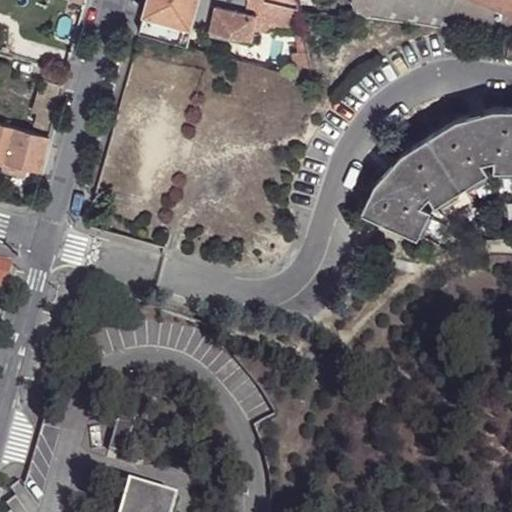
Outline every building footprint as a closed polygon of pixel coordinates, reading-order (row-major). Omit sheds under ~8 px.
[(82,15),(85,3),(74,0),(71,11),(82,15)] [(194,25),(200,0),(147,0),(144,14),(193,28),(194,25)] [(292,22),(298,8),(264,0),(200,0),(194,25),(229,33),(231,28),(242,29),(245,16),(273,20),(292,22)] [(264,0),(298,8),(302,9),(299,0),(264,0)] [(372,0),(366,16),(443,26),(444,19),(449,9),(428,0),(372,0)] [(428,0),(449,9),(444,19),(511,28),(511,11),(486,0),(428,0)] [(511,0),(486,0),(511,11),(511,0)] [(79,29),(82,15),(71,11),(66,26),(79,29)] [(144,14),(140,32),(187,46),(193,28),(144,14)] [(271,31),(273,20),(245,16),(242,29),(271,31)] [(312,82),(306,30),(297,31),(298,56),(292,56),(294,77),(312,82)] [(50,130),(58,104),(49,102),(43,100),(38,116),(46,118),(43,128),(50,130)] [(511,166),(511,106),(497,106),(460,116),(433,133),(466,184),(492,168),(486,158),(500,155),(499,166),(511,166)] [(48,136),(0,122),(0,158),(4,159),(2,166),(25,172),(26,165),(39,168),(48,136)] [(439,201),(466,184),(433,133),(405,150),(379,179),(366,208),(421,234),(434,206),(423,201),(433,191),(439,201)] [(0,286),(6,289),(12,263),(0,258),(0,286)] [(109,450),(125,455),(135,418),(120,414),(109,450)] [(171,511),(176,496),(128,483),(120,511),(171,511)]
